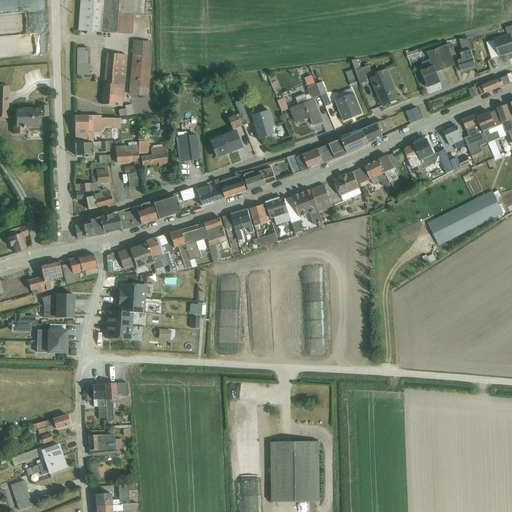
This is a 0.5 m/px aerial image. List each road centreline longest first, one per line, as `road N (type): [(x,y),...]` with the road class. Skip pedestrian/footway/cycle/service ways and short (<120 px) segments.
road 1 (unclassified): [(511,383),(81,357)]
road 2 (unclassified): [(64,224),(421,101)]
road 3 (tertiary): [(430,125),(320,175),(97,245)]
road 4 (unclassified): [(86,511),(81,357)]
road 5 (residential): [(61,170),(68,158),(68,39),(55,39)]
road 6 (unclassified): [(61,170),(55,39)]
